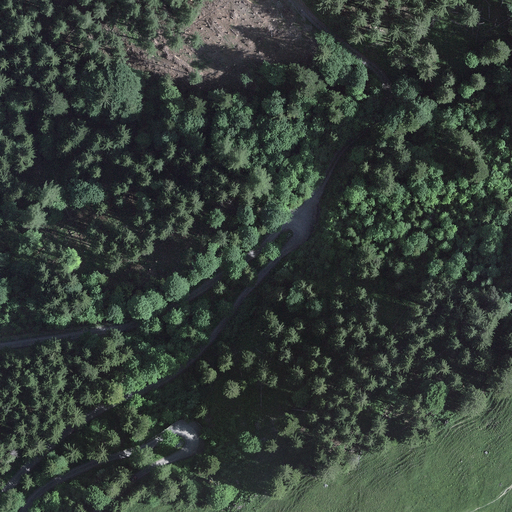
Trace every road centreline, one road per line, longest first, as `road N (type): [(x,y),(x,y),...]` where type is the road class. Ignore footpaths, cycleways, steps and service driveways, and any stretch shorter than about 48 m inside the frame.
road 1 (track): [(0,345),(127,328),(215,279),(286,219),(312,208),(304,236),(205,359),(60,440)]
road 2 (track): [(29,511),(36,496),(65,476),(182,430),(195,432),(190,458),(106,497),(97,511)]
road 3 (track): [(312,208),(338,150),(379,117),(389,98),(381,74),(293,0)]
